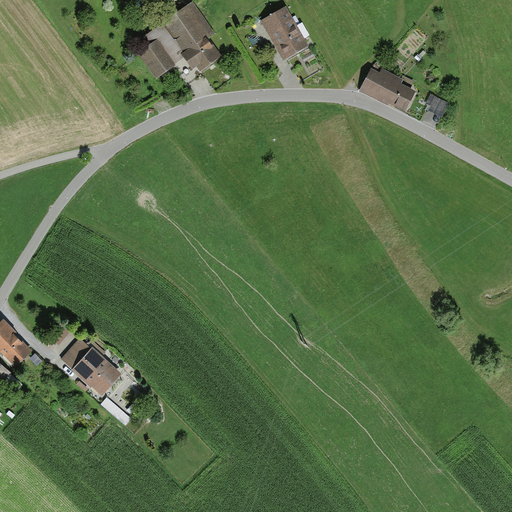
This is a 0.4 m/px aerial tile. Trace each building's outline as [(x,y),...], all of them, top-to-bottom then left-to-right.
[(210,40),(217,34),(193,1),(162,23),(184,54),(181,56),(184,59),(192,71),(197,68),(201,73),(223,57),(210,40)] [(284,62),(309,48),(287,7),(261,21),(284,62)] [(184,54),(162,23),(144,37),(150,46),(158,41),(175,65),(184,59),(181,56),(184,54)] [(175,65),(158,41),(150,46),(138,54),(156,80),(176,67),(175,65)] [(389,105),(406,113),(416,93),(401,86),(404,81),(381,69),(379,73),(371,69),(360,92),(388,106),(389,105)] [(449,104),(431,95),(426,104),(431,107),(428,112),(442,119),(449,104)] [(0,349),(16,365),(33,348),(12,327),(13,326),(3,316),(0,318),(0,349)] [(48,334),(58,343),(71,329),(60,320),(48,334)] [(92,384),(102,393),(122,371),(93,344),(91,346),(80,336),(60,358),(90,385),(92,384)] [(0,385),(13,371),(0,359),(0,385)] [(88,387),(79,379),(76,383),(85,391),(88,387)] [(148,399),(141,393),(127,409),(133,415),(148,399)] [(101,403),(125,424),(132,417),(107,396),(101,403)]
